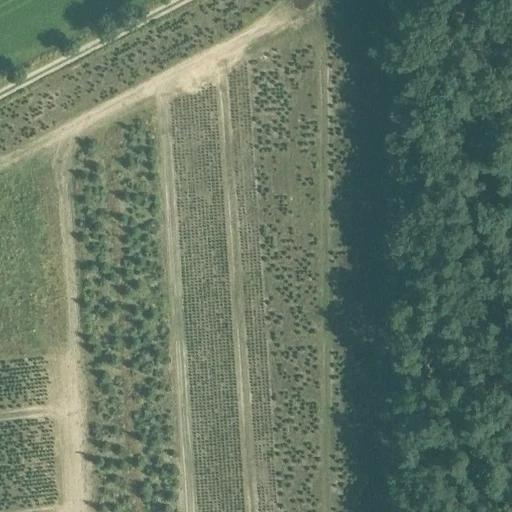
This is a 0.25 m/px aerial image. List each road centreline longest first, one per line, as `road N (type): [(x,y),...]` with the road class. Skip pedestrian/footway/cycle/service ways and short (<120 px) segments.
road 1 (track): [(397,511),(393,0)]
road 2 (track): [(0,94),(183,0)]
